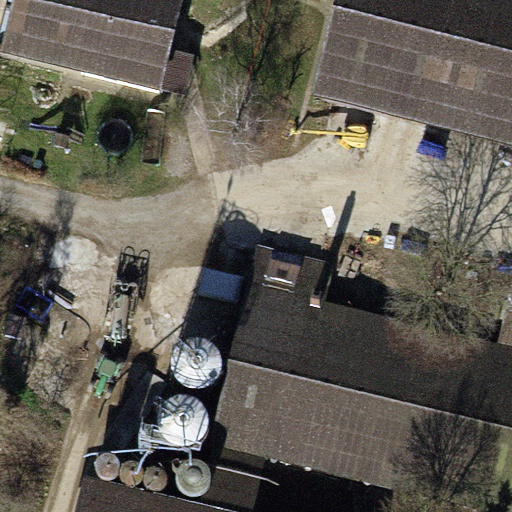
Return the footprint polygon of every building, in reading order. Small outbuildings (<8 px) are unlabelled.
[(168,0),(0,0),(0,72),(141,108),(168,0)] [(511,0),(312,0),(286,104),(511,161),(511,0)] [(511,291),(500,289),(485,353),(511,359),(511,291)] [(496,511),(511,445),(511,359),(485,353),(240,295),(202,454),(444,511),(496,511)] [(220,511),(85,479),(77,511),(220,511)]
